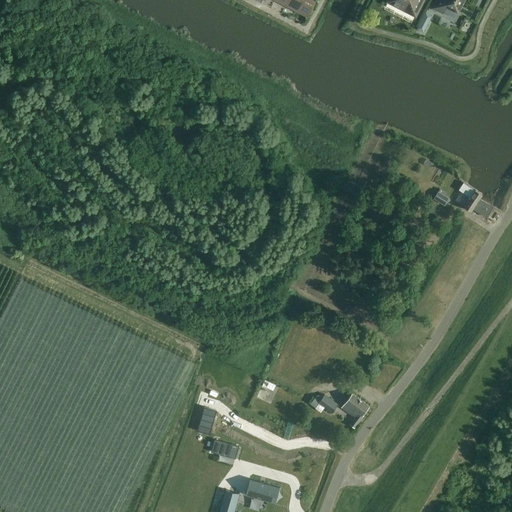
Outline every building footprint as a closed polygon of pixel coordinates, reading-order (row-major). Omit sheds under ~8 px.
[(288,0),(286,5),(297,11),(302,0),(288,0)] [(316,1),(313,0),(302,0),(297,11),(307,17),(316,1)] [(388,0),(387,2),(388,2),(389,1),(398,6),(398,7),(415,16),(422,0),(388,0)] [(436,0),(432,8),(443,14),(447,6),(457,12),(463,0),(436,0)] [(425,12),(416,29),(423,32),(432,15),(425,12)] [(485,216),(492,205),(479,198),(482,193),(475,189),(474,189),(464,183),(459,190),(461,191),(455,201),(471,211),(472,208),(485,216)] [(437,191),(432,200),(444,207),(449,198),(437,191)] [(492,205),(485,216),(496,223),(502,212),(492,205)] [(276,379),(273,384),(281,387),(283,383),(276,379)] [(349,424),(355,428),(364,416),(362,415),(369,406),(352,393),(341,408),(347,412),(347,411),(354,417),(349,424)] [(337,404),(325,395),(318,403),(331,412),(337,404)] [(204,407),(197,430),(209,434),(216,410),(204,407)] [(215,439),(211,451),(235,458),(238,446),(215,439)] [(251,480),(246,496),(275,506),(280,489),(251,480)] [(227,490),(219,511),(233,511),(240,494),(227,490)]
